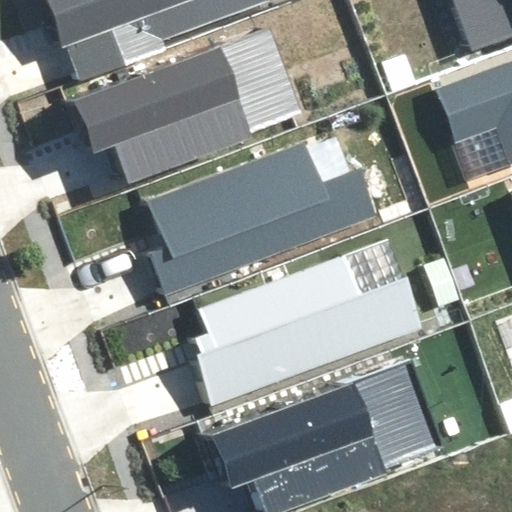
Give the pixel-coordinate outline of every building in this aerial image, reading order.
[(148,26),(224,0),(37,0),(60,67),(151,36),(148,26)] [(511,0),(447,0),(462,41),(511,23),(511,0)] [(90,133),(103,171),(286,109),(255,18),(52,87),(69,140),(90,133)] [(488,119),(501,157),(511,153),(511,51),(433,79),(451,131),(488,119)] [(282,139),(143,185),(156,223),(135,230),(152,281),(357,214),(339,158),(294,173),(282,139)] [(335,250),(196,296),(209,334),(188,341),(206,392),(411,325),(392,269),(347,284),(335,250)] [(237,466),(250,505),(433,443),(401,352),(198,421),(216,473),(237,466)]
